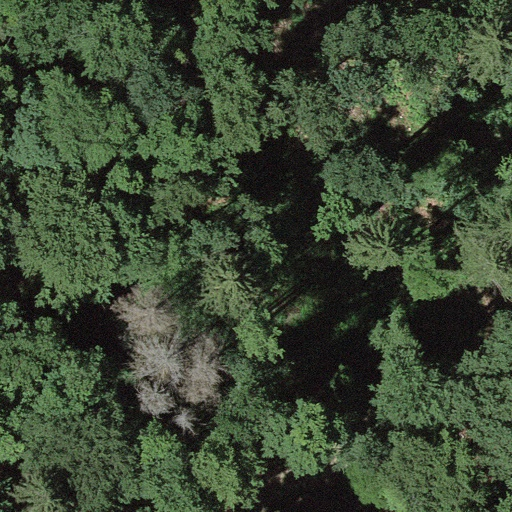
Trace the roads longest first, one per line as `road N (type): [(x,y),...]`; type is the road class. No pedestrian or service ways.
road 1 (track): [(0,366),(29,264),(162,0)]
road 2 (track): [(511,366),(201,511)]
